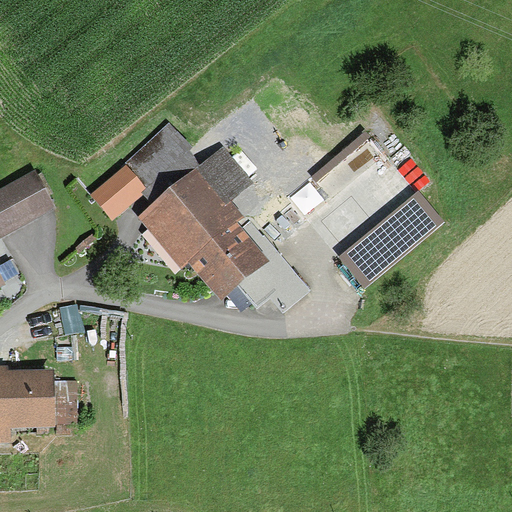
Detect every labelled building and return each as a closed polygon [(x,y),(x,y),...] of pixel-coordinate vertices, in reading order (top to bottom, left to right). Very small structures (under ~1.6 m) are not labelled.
[(69,173),(109,219),(188,152),(166,126),(120,165),(103,144),(69,173)] [(211,214),(247,182),(218,149),(150,208),(220,288),(236,274),(276,320),(309,291),(249,222),(232,238),(211,214)] [(0,234),(0,235),(45,209),(23,174),(0,187),(0,234)] [(261,214),(282,238),(308,214),(286,191),(261,214)] [(336,257),(362,287),(437,222),(411,192),(336,257)] [(63,306),(66,333),(85,331),(82,304),(63,306)] [(58,380),(59,408),(80,408),(79,379),(58,380)] [(0,425),(52,424),(51,384),(0,385),(0,425)]
